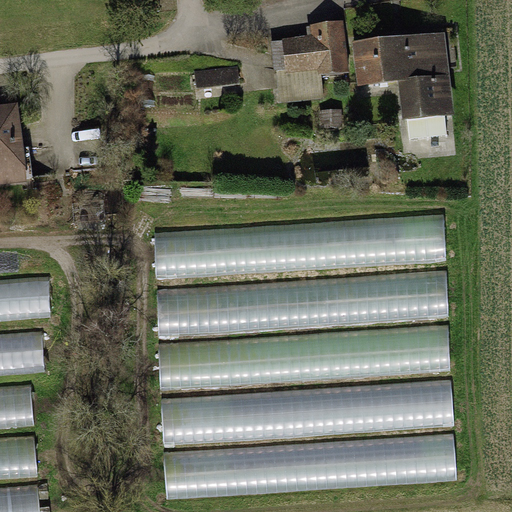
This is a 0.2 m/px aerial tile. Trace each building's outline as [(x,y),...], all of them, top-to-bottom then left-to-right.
[(283,40),(271,41),(275,73),(277,72),(281,104),(325,99),(323,76),(351,73),(344,21),(312,26),(313,35),(283,38),(283,40)] [(449,33),(354,43),(358,88),(400,86),(403,122),(456,114),(449,33)] [(239,65),(194,70),(197,90),(240,82),(239,65)] [(0,102),(0,185),(25,182),(15,101),(0,102)] [(343,109),(320,111),(321,129),(344,128),(343,109)] [(438,216),(148,229),(151,272),(441,260),(438,216)] [(439,273),(151,289),(154,336),(441,316),(439,273)] [(47,274),(0,277),(0,511),(36,511),(26,382),(43,365),(47,274)] [(443,326),(154,347),(156,388),(448,370),(443,326)] [(446,380),(155,398),(158,444),(449,425),(446,380)] [(451,432),(159,452),(160,500),(455,483),(451,432)]
